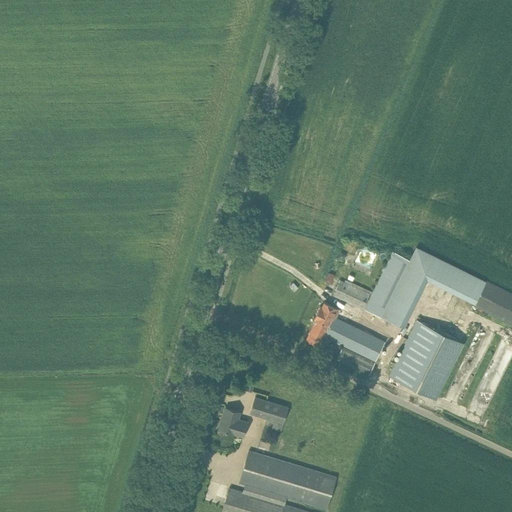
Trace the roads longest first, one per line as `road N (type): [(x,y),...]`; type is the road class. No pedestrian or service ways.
road 1 (unclassified): [(204,309),(511,456)]
road 2 (tertiary): [(204,309),(298,0)]
road 3 (unknown): [(235,241),(391,333),(376,391)]
road 4 (tertiary): [(149,511),(204,309)]
